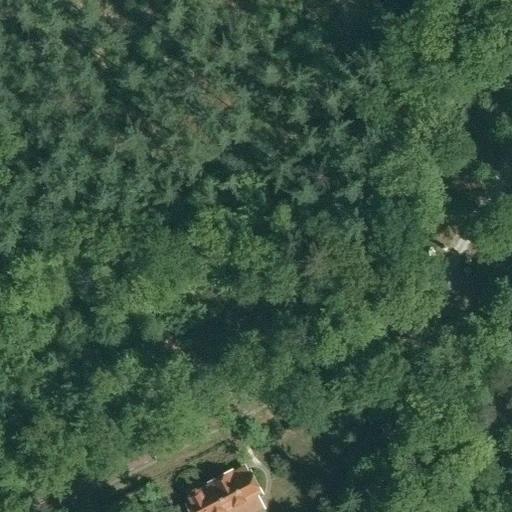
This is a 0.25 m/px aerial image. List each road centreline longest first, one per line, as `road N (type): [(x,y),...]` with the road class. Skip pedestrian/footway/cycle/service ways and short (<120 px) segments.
road 1 (unclassified): [(39,511),(440,308)]
road 2 (track): [(383,511),(440,308)]
